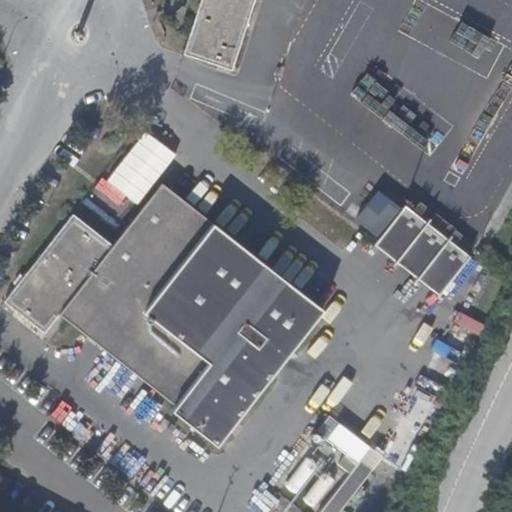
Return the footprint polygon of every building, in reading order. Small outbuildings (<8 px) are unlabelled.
[(198,0),(181,51),(232,66),(253,0),(198,0)] [(91,204),(120,225),(176,148),(148,127),(91,204)] [(110,242),(69,212),(0,302),(42,332),(54,314),(172,402),(167,409),(215,444),(322,304),(159,180),(110,242)] [(438,289),(467,250),(402,200),(373,239),(438,289)] [(464,271),(448,291),(458,299),(474,278),(464,271)] [(412,333),(408,349),(433,356),(437,340),(412,333)] [(325,415),(314,429),(358,461),(369,446),(325,415)] [(320,507),(336,473),(302,457),(288,487),(304,494),(302,498),(320,507)]
